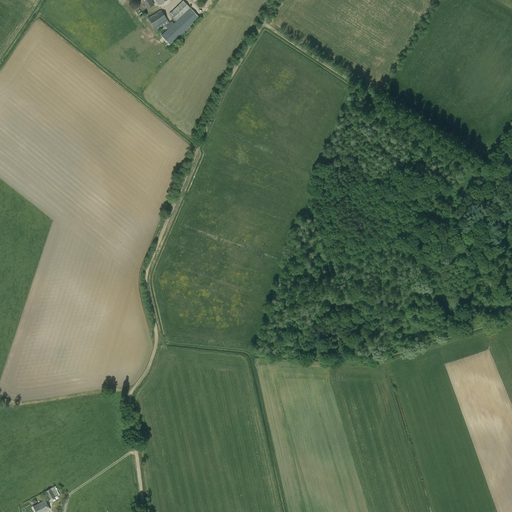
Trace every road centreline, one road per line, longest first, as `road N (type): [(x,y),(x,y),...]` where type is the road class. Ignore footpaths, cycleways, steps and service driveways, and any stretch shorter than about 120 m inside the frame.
road 1 (track): [(136,452),(129,394),(156,335),(146,270),(197,149)]
road 2 (track): [(493,175),(262,23)]
road 3 (track): [(493,175),(383,356)]
road 4 (track): [(197,149),(262,23)]
road 5 (track): [(0,399),(7,406),(133,387)]
